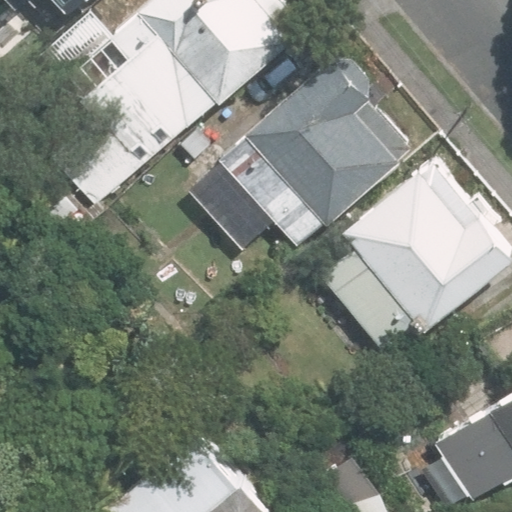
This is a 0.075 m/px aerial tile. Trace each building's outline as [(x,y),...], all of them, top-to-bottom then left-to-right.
[(19,0),(38,0),(54,19),(76,0),(0,0),(0,16),(0,17),(19,0)] [(75,114),(35,148),(85,207),(307,19),(290,0),(132,0),(107,22),(90,2),(26,56),(75,114)] [(267,226),(285,246),(417,133),(337,39),(170,181),(233,255),(267,226)] [(309,274),(385,363),(511,254),(511,236),(434,146),(326,238),(336,251),(309,274)] [(511,387),(432,434),(467,495),(511,468),(511,387)] [(246,511),(177,432),(85,511),(246,511)] [(340,450),(307,481),(337,511),(350,511),(375,488),(340,450)]
